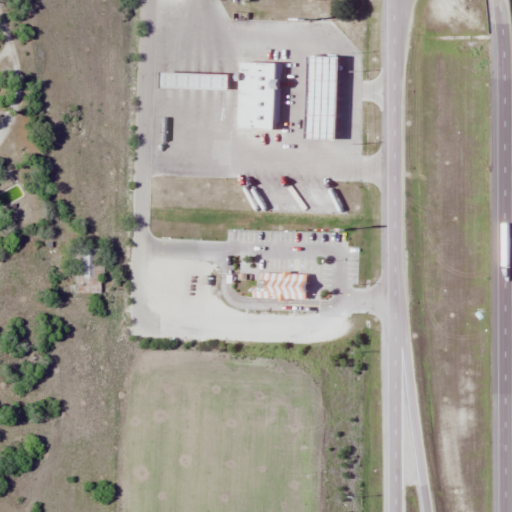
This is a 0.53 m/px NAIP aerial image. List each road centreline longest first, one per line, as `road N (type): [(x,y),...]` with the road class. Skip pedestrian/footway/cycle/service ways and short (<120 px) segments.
road 1 (tertiary): [(394,0),(396,511)]
road 2 (motorway): [(504,37),(505,511)]
road 3 (motorway): [(396,286),(426,511)]
